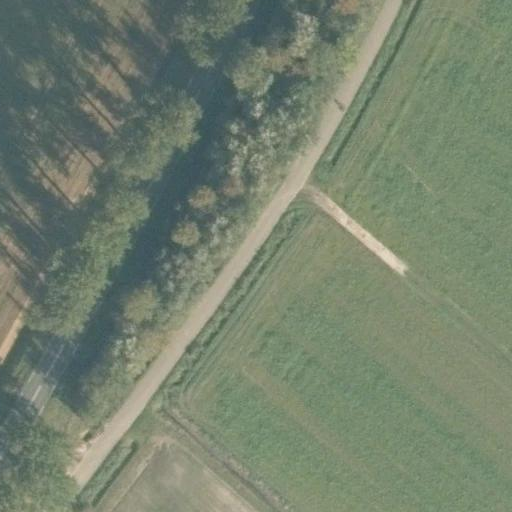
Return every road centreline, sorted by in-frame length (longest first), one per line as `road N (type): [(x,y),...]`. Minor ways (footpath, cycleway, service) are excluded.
road 1 (unclassified): [(55,511),(296,177),(392,0)]
road 2 (primary): [(0,446),(249,0)]
road 3 (track): [(296,177),(511,363)]
